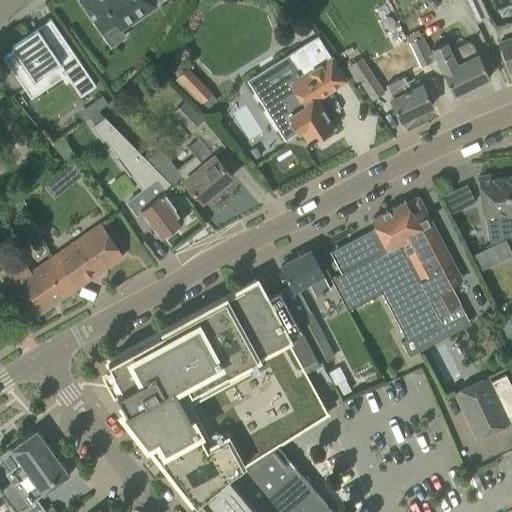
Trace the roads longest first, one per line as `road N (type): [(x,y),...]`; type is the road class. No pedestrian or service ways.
road 1 (residential): [(37,356),(511,114)]
road 2 (residential): [(160,511),(37,356)]
